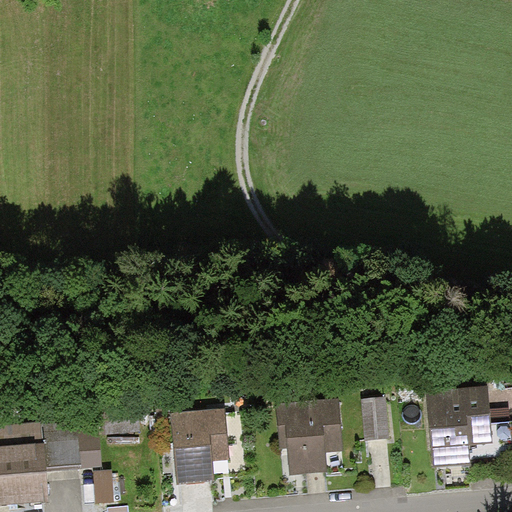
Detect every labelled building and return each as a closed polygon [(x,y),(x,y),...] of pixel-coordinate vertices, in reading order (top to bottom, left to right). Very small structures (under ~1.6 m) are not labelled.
[(491,388),(428,393),(433,468),(471,466),(470,447),(495,445),(491,388)] [(343,399),(277,403),(279,449),(295,448),(297,476),(333,474),(332,451),(346,450),(343,399)] [(387,399),(364,400),(367,440),(378,439),(389,438),(387,399)] [(231,407),(176,410),(180,483),(213,482),(212,458),(234,457),(231,407)] [(141,408),(104,409),(104,441),(142,440),(141,408)] [(81,423),(0,427),(0,507),(52,505),(50,469),(84,467),(81,423)] [(119,502),(117,470),(98,471),(99,503),(119,502)]
